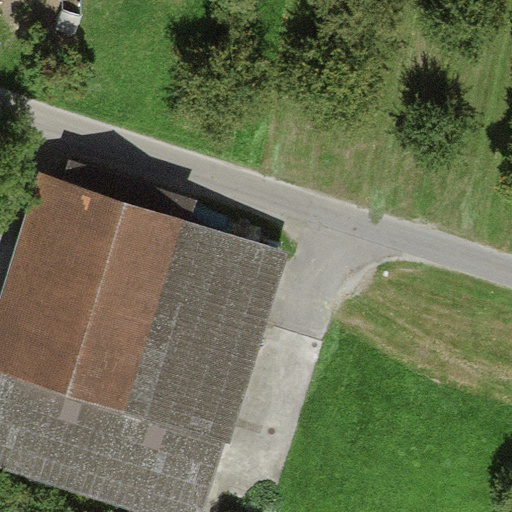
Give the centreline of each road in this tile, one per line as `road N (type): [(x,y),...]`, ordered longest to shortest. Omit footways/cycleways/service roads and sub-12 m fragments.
road 1 (unclassified): [(511,276),(0,106)]
road 2 (track): [(0,273),(39,172),(148,154)]
